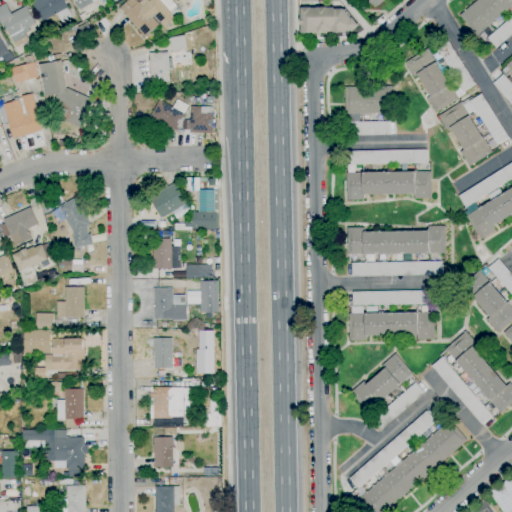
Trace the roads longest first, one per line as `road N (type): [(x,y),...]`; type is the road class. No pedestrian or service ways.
road 1 (trunk): [(240,29),(248,511)]
road 2 (trunk): [(284,511),(275,43)]
road 3 (residential): [(317,58),(321,511)]
road 4 (residential): [(120,511),(118,162)]
road 5 (residential): [(0,181),(75,162),(209,160)]
road 6 (residential): [(317,58),(376,41),(424,0)]
